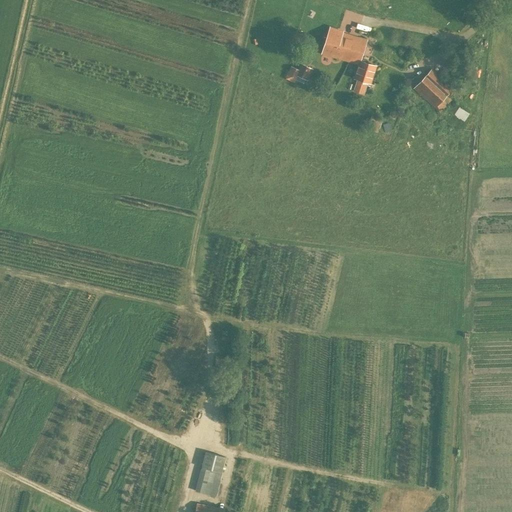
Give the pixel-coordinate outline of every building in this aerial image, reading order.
[(322,53),(349,61),(357,37),(343,32),(330,27),(322,53)] [(357,37),(349,61),(359,64),(355,78),(358,79),(354,90),(363,93),(367,82),(370,83),(375,65),(360,61),(367,40),(357,37)] [(296,81),(303,84),(305,79),(308,81),(313,69),(300,63),(297,69),(291,66),(285,79),(295,83),(296,81)] [(413,88),(440,112),(451,100),(446,95),(453,88),(432,68),(413,88)] [(466,121),(470,112),(459,107),(455,115),(466,121)] [(388,117),(395,120),(397,114),(391,111),(388,117)] [(201,469),(195,491),(216,496),(221,478),(214,476),(215,473),(219,474),(222,463),(207,460),(205,466),(209,467),(208,471),(201,469)] [(198,503),(196,511),(223,511),(224,507),(198,503)]
